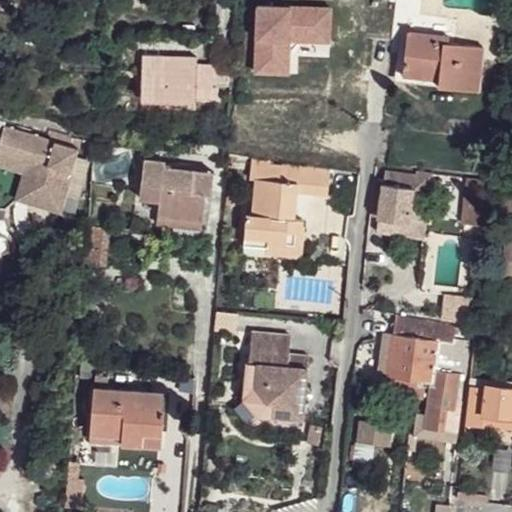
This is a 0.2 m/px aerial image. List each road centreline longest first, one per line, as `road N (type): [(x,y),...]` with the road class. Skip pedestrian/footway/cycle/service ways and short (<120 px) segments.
road 1 (residential): [(375,138),(336,511)]
road 2 (unknown): [(195,511),(214,206)]
